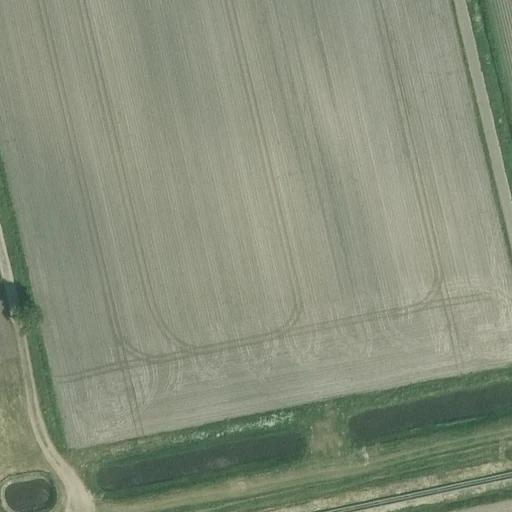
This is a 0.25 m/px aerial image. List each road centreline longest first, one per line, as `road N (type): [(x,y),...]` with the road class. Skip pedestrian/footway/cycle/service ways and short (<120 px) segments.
road 1 (track): [(167,511),(511,446)]
road 2 (unclassified): [(511,224),(460,0)]
road 3 (track): [(79,511),(43,441),(16,314)]
